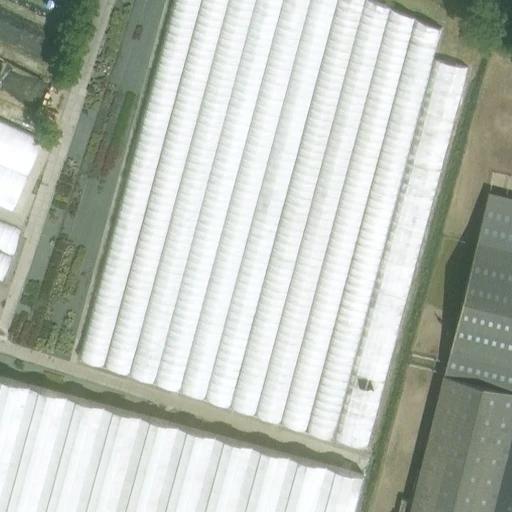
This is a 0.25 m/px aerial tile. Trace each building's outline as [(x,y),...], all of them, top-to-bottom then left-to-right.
[(25,0),(71,16),(76,0),(25,0)] [(382,449),(468,67),(441,61),(452,11),(402,0),(228,0),(141,385),(346,431),(344,441),(382,449)] [(0,19),(0,42),(56,60),(63,39),(0,19)] [(0,56),(0,93),(51,116),(65,84),(0,56)] [(33,227),(0,214),(0,272),(13,277),(33,227)] [(511,511),(511,246),(477,238),(409,511),(511,511)] [(0,375),(0,511),(353,511),(364,473),(0,375)]
